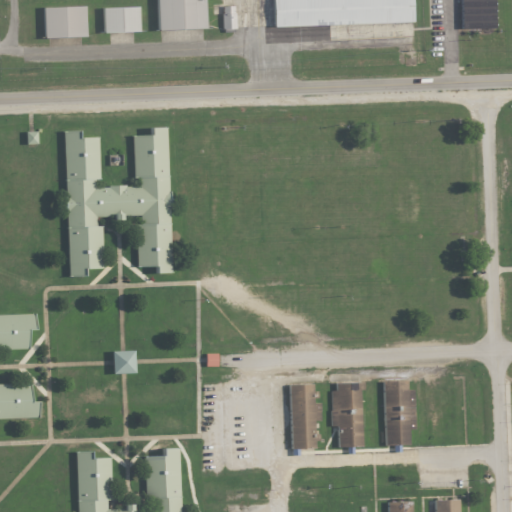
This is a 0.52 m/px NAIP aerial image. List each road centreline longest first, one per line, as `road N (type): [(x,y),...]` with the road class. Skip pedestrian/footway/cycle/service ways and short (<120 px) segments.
road 1 (residential): [(511,79),(0,98)]
road 2 (residential): [(511,93),(0,110)]
road 3 (residential): [(502,511),(485,94)]
road 4 (residential): [(222,363),(511,347)]
road 5 (residential): [(290,459),(501,451)]
